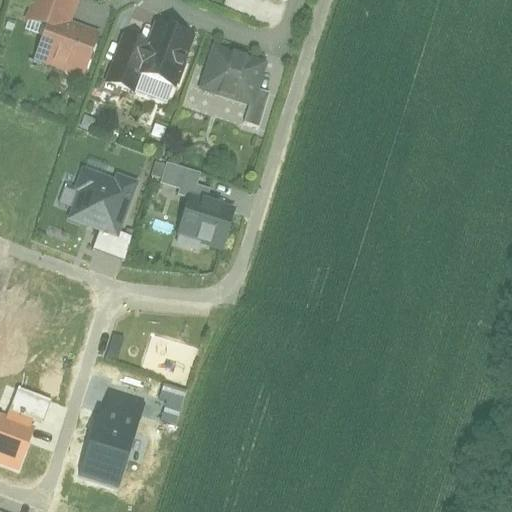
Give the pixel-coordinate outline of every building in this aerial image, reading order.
[(34,0),(26,23),(47,31),(35,63),(89,82),(105,37),(72,25),(80,0),(34,0)] [(125,35),(105,87),(140,101),(146,84),(173,94),(193,42),(160,29),(153,46),(125,35)] [(235,125),(262,134),(275,94),(259,89),(268,60),(216,43),(198,96),(241,110),(235,125)] [(84,175),(67,222),(117,240),(136,187),(114,180),(112,185),(84,175)] [(233,214),(188,200),(176,239),(220,253),(233,214)] [(138,427),(97,415),(79,474),(120,487),(138,427)] [(0,419),(0,468),(17,475),(33,432),(0,419)]
